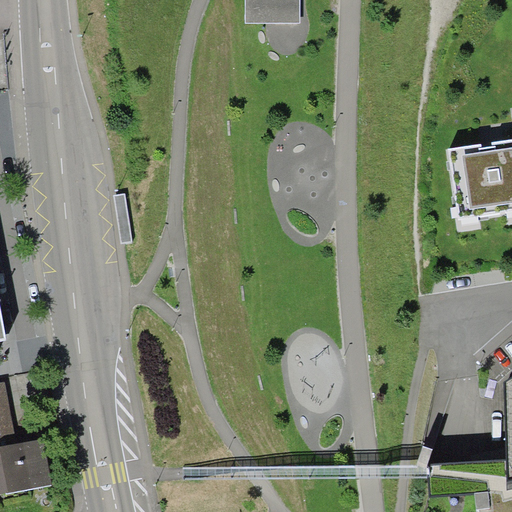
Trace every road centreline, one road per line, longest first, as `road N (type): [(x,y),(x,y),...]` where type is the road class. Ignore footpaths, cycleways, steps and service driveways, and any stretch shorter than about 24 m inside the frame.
road 1 (primary): [(112,511),(43,0)]
road 2 (motorway): [(337,511),(323,216),(335,0)]
road 3 (motorway): [(291,0),(278,207),(286,511)]
